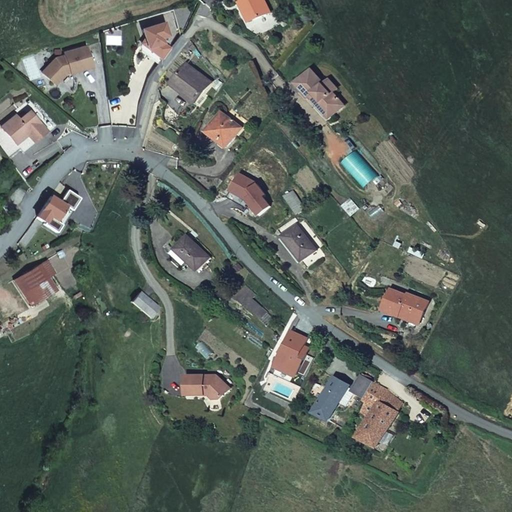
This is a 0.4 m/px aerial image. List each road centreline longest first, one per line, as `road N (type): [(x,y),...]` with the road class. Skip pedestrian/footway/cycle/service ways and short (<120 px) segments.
road 1 (residential): [(0,252),(61,164),(89,147),(132,147),(165,168),(267,277),(384,364),(511,435)]
road 2 (unknown): [(132,147),(143,79),(184,24),(202,16),(259,53)]
